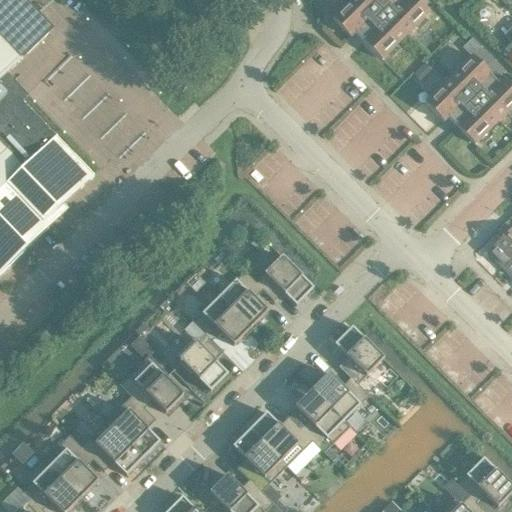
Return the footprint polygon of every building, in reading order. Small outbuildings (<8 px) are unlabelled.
[(8,75),(46,38),(54,30),(39,14),(25,0),(0,0),(0,193),(57,139),(22,103),(19,106),(9,95),(19,86),(8,75)] [(353,0),(333,21),(351,39),(355,35),(382,62),(430,14),(415,0),(408,0),(408,1),(407,0),(353,0)] [(487,4),(486,4),(483,3),(480,4),(479,4),(476,6),(475,7),(474,9),(473,10),(472,12),(471,14),(471,15),(471,17),(471,18),(472,19),(472,21),(473,22),(474,23),(476,25),(479,27),(480,28),(482,28),(483,28),(485,28),(487,27),(489,27),(490,26),(491,25),(492,25),(493,24),(494,22),(495,20),(496,17),(496,16),(496,14),(495,13),(495,12),(495,10),(494,9),(493,8),(491,6),(489,5),(487,4)] [(511,26),(503,35),(511,44),(503,53),(511,61),(511,26)] [(473,58),(426,105),(444,124),(448,119),(475,146),(511,109),(511,87),(505,81),(501,84),(498,81),(507,73),(473,39),(464,49),(473,58)] [(45,225),(94,178),(57,139),(0,193),(0,276),(49,229),(45,225)] [(511,232),(488,257),(502,271),(511,260),(511,232)] [(283,295),(296,308),(314,290),(282,259),(256,284),(262,292),(274,304),(283,295)] [(511,260),(502,271),(511,280),(511,260)] [(219,299),(250,330),(267,313),(254,300),(262,292),(256,284),(244,273),(219,299)] [(233,347),(250,330),(219,299),(193,324),(204,336),(212,342),(220,334),(233,347)] [(358,386),(384,361),(352,329),(334,346),(348,360),(339,369),(350,380),(358,386)] [(210,393),(228,376),(215,363),(224,354),(212,342),(204,336),(176,365),(190,379),(193,376),(210,393)] [(169,378),(149,357),(119,387),(131,398),(144,410),(152,402),(166,415),(183,398),(166,381),(169,378)] [(344,423),(369,398),(358,386),(350,380),(342,388),(329,375),(312,392),(320,400),(344,423)] [(332,446),(350,429),(344,423),(320,400),(312,392),(295,409),(308,422),(300,430),(312,443),(318,449),(326,440),(332,446)] [(143,461),(160,444),(147,430),(156,422),(144,410),(131,398),(106,423),(143,461)] [(300,430),(289,419),(280,428),(266,414),(249,432),(274,456),(287,468),(312,443),(300,430)] [(113,464),(126,478),(143,461),(106,423),(81,448),(93,462),(104,473),(113,464)] [(233,448),(246,461),(237,470),(249,482),(262,494),(287,468),(274,456),(249,432),(233,448)] [(79,501),(98,483),(85,470),(93,462),(81,448),(69,437),(43,463),(48,469),(79,501)] [(484,496),(497,509),(511,494),(511,488),(483,460),(457,486),(468,498),(476,504),(484,496)] [(50,504),(58,511),(68,511),(79,501),(48,469),(23,494),(29,500),(42,511),(50,504)] [(226,511),(265,511),(273,505),(262,494),(249,482),(241,490),(227,477),(210,494),(227,511),(226,511)] [(455,501),(443,511),(483,511),(476,504),(468,498),(460,506),(455,501)] [(195,511),(182,499),(168,511),(195,511)] [(42,511),(29,500),(16,511),(42,511)]
